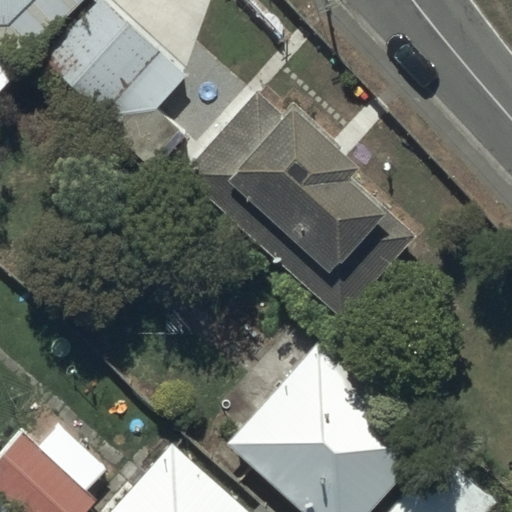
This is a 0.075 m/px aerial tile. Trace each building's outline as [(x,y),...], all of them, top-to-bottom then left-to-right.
[(0,0),(0,25),(20,46),(66,0),(0,0)] [(188,62),(118,0),(84,0),(41,46),(156,155),(187,121),(158,94),(188,62)] [(0,77),(15,62),(0,47),(0,77)] [(279,96),(256,75),(182,156),(343,303),(419,220),(381,185),(399,166),(299,74),(279,96)] [(355,511),(433,427),(319,324),(227,425),(323,511),(355,511)] [(216,361),(163,327),(140,361),(192,396),(216,361)] [(71,511),(96,484),(22,419),(0,443),(0,476),(39,511),(71,511)] [(271,511),(173,424),(98,508),(101,511),(271,511)] [(443,435),(385,501),(397,511),(477,511),(500,486),(443,435)] [(21,511),(0,493),(0,511),(21,511)]
